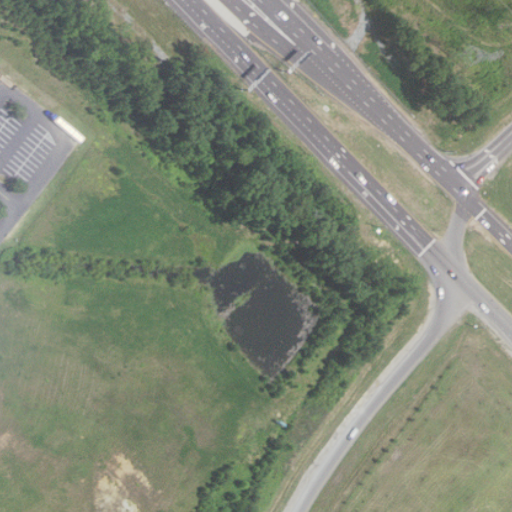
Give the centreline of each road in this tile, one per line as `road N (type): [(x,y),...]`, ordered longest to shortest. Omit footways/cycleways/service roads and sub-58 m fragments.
road 1 (trunk): [(237,49),(451,265)]
road 2 (motorway): [(451,265),(443,323),(302,511)]
road 3 (trunk): [(432,164),(289,19)]
road 4 (trunk): [(372,104),(236,0)]
